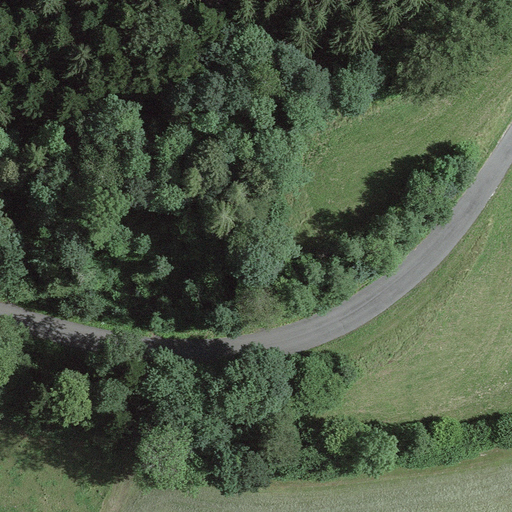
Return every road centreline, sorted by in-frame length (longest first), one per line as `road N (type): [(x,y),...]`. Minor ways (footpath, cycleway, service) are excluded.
road 1 (unclassified): [(0,312),(193,352),(239,349),(324,326),(435,246),(511,139)]
road 2 (track): [(451,0),(388,43),(342,60),(274,53),(245,37),(215,0)]
